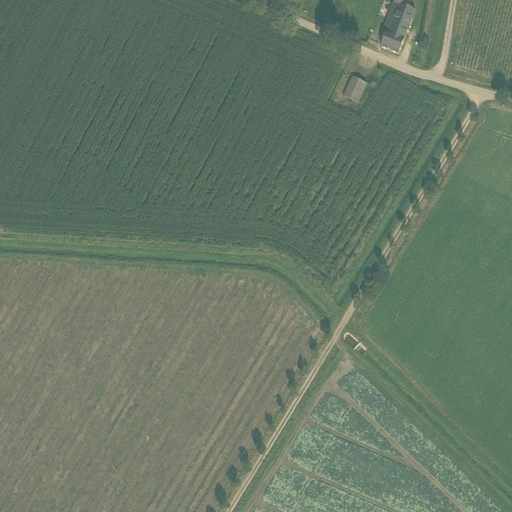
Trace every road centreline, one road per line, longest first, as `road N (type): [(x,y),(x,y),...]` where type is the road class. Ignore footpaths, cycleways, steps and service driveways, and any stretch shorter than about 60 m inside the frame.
road 1 (track): [(486,94),(229,511)]
road 2 (unclassified): [(511,101),(390,63),(249,0)]
